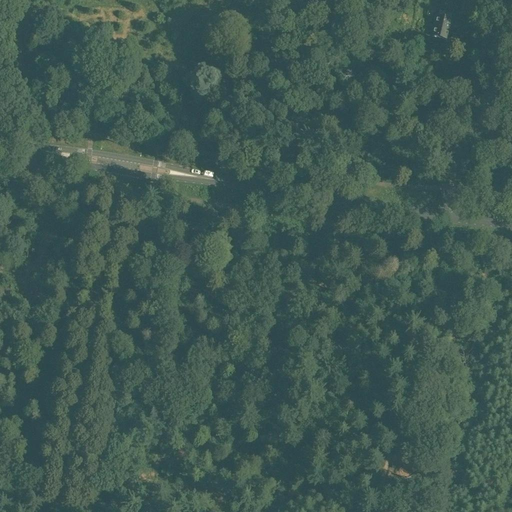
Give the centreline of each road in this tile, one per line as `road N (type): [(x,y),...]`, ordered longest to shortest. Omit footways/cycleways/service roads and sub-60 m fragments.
road 1 (secondary): [(511,222),(119,163)]
road 2 (tertiary): [(56,511),(119,163)]
road 3 (track): [(373,511),(451,187)]
road 4 (unknown): [(441,239),(458,247),(475,273),(484,310),(436,478)]
road 5 (track): [(451,187),(495,0)]
road 6 (secondary): [(119,163),(0,143)]
